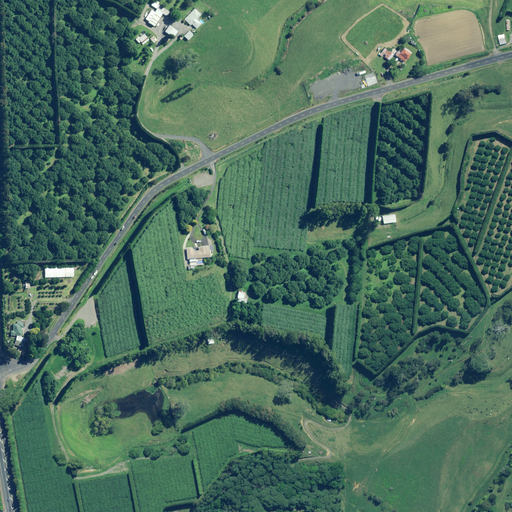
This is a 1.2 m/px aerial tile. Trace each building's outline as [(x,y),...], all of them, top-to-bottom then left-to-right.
[(169,12),(153,2),(151,5),(157,9),(148,23),(154,26),(162,13),(167,16),(169,12)] [(196,19),(200,14),(194,8),(184,19),(190,25),(191,24),(195,28),(200,23),(196,19)] [(173,37),(177,31),(168,25),(164,31),(173,37)] [(187,40),(192,35),(188,31),(183,36),(187,40)] [(142,44),(148,40),(143,34),(139,37),(138,37),(136,39),(138,42),(140,41),(142,44)] [(507,44),(505,34),(499,36),(501,45),(507,44)] [(393,55),(384,48),(379,55),(382,57),(382,56),(389,61),(393,55)] [(411,54),(403,48),(400,53),(398,51),(395,55),(404,62),(411,54)] [(396,222),(395,215),(383,216),(384,224),(396,222)] [(198,247),(198,246),(197,246),(197,243),(194,244),(194,247),(189,247),(189,248),(186,249),(187,259),(189,259),(189,262),(195,261),(195,259),(210,257),(210,251),(213,251),(213,246),(198,247)] [(73,277),(73,268),(45,268),(45,278),(73,277)] [(17,323),(17,324),(13,324),(12,331),(10,331),(10,336),(21,336),(21,333),(22,333),(22,323),(17,323)] [(14,345),(17,346),(20,347),(21,342),(27,343),(28,339),(16,337),(14,345)]
